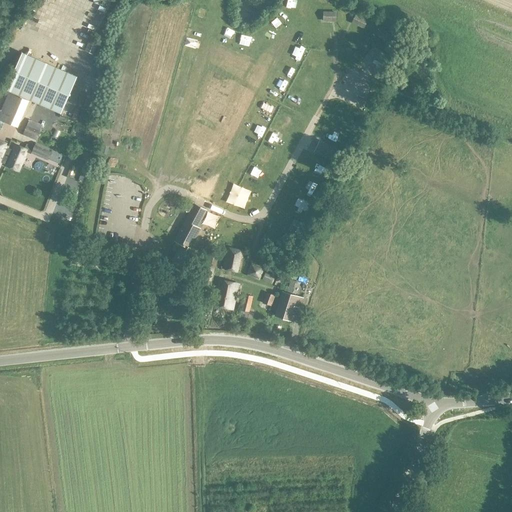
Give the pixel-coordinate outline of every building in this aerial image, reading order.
[(337,12),(323,12),(323,22),(337,22),(337,12)] [(368,20),(356,14),(352,23),(364,29),(368,20)] [(392,36),(382,28),(376,35),(386,43),(392,36)] [(98,42),(90,38),(86,49),(93,53),(98,42)] [(6,89),(61,113),(77,77),(22,52),(6,89)] [(97,90),(84,91),(84,99),(97,99),(97,90)] [(27,101),(8,93),(0,111),(0,119),(16,126),(27,101)] [(77,114),(79,107),(66,103),(64,111),(77,114)] [(28,117),(26,124),(41,129),(43,123),(28,117)] [(40,130),(27,125),(23,134),(36,139),(40,130)] [(325,145),(320,142),(315,151),(321,154),(323,155),(324,154),(331,158),(330,159),(334,161),(339,151),(325,145)] [(7,148),(2,163),(6,164),(5,167),(20,172),(28,151),(27,150),(25,149),(13,145),(12,150),(7,148)] [(35,148),(26,145),(25,149),(27,150),(28,151),(33,152),(32,154),(48,160),(51,151),(36,145),(35,148)] [(264,156),(256,157),(256,166),(265,165),(264,156)] [(173,260),(185,266),(194,250),(190,248),(200,228),(196,226),(199,221),(200,222),(206,210),(194,204),(188,215),(189,216),(186,221),(185,221),(175,241),(176,242),(172,250),(177,252),(173,260)] [(244,251),(227,248),(222,270),(240,273),(244,251)] [(211,282),(220,254),(210,251),(200,279),(211,282)] [(259,266),(248,272),(251,278),(262,272),(259,266)] [(277,266),(275,272),(284,276),(287,270),(277,266)] [(213,304),(233,309),(239,283),(219,278),(213,304)] [(283,292),(279,304),(276,317),(290,321),(294,306),(300,308),(303,298),(283,292)] [(240,309),(249,311),(253,296),(244,294),(240,309)] [(263,304),(272,306),(274,296),(266,294),(263,304)] [(202,310),(210,312),(212,301),(205,299),(202,310)]
